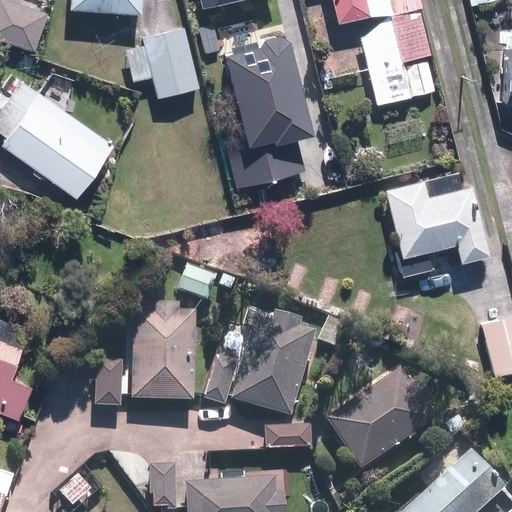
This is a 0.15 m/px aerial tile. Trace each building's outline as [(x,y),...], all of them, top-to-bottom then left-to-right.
[(46,10),(13,0),(0,0),(0,37),(33,48),(46,10)] [(140,0),(70,0),(70,5),(140,9),(140,0)] [(331,0),(337,19),(355,15),(376,103),(435,89),(426,52),(431,51),(418,0),(331,0)] [(198,83),(183,24),(142,34),(143,42),(125,47),(133,79),(152,74),(157,93),(198,83)] [(224,49),(245,133),(224,138),(236,184),(304,166),(295,130),(311,126),(287,33),(277,28),(262,32),(258,40),(224,49)] [(75,194),(113,140),(38,89),(1,142),(75,194)] [(457,169),(423,177),(423,176),(384,185),(400,254),(455,240),(459,257),(488,250),(471,181),(461,184),(457,169)] [(184,262),(176,287),(207,297),(215,273),(184,262)] [(316,327),(299,322),(301,316),(258,303),(230,397),(289,414),(316,327)] [(193,399),(195,308),(131,307),(130,397),(193,399)] [(511,367),(511,312),(481,320),(494,372),(511,367)] [(21,345),(0,336),(0,408),(18,416),(31,382),(10,374),(21,345)] [(238,360),(217,353),(202,396),(224,403),(238,360)] [(120,404),(121,359),(96,358),(95,404),(120,404)] [(414,375),(409,379),(400,365),(325,416),(360,467),(435,415),(425,402),(431,398),(414,375)] [(309,422),(263,425),(265,446),(310,443),(309,422)] [(474,511),(504,484),(470,447),(398,511),(474,511)] [(175,505),(174,463),(152,463),(153,506),(175,505)] [(93,485),(77,470),(58,491),(74,506),(93,485)] [(0,509),(12,475),(0,471),(0,509)] [(284,511),(283,490),(275,491),(274,475),(184,481),(186,511),(284,511)]
